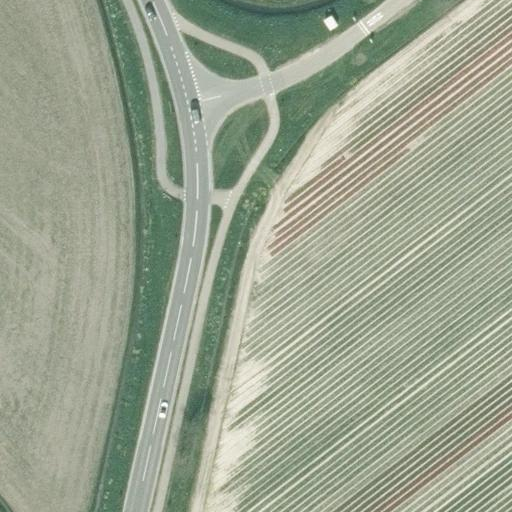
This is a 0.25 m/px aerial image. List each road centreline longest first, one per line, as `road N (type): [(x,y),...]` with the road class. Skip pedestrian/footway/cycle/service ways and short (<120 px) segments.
road 1 (secondary): [(135,511),(194,232),(187,103)]
road 2 (unclassified): [(187,103),(290,75),(400,0)]
